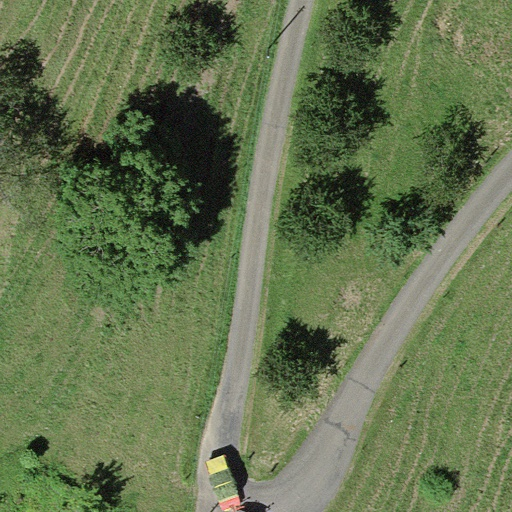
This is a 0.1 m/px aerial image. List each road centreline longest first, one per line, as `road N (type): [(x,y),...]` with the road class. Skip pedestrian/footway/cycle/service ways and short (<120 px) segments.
road 1 (residential): [(299,0),(264,141),(229,412),(211,483),(223,511)]
road 2 (residential): [(293,511),(393,325),(511,180)]
